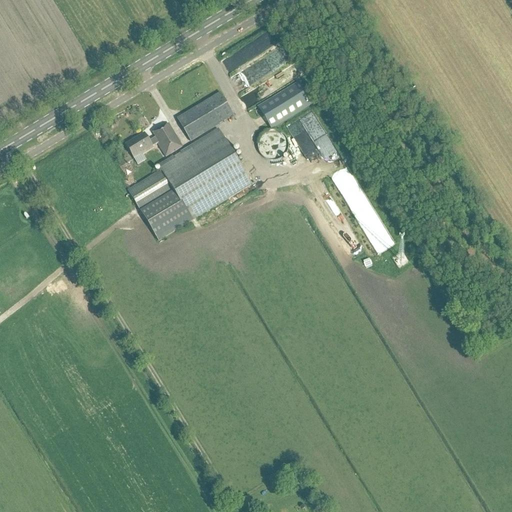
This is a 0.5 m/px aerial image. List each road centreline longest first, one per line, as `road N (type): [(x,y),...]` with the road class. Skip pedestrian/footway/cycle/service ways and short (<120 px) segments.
road 1 (primary): [(0,151),(139,67)]
road 2 (unclassified): [(10,168),(148,84)]
